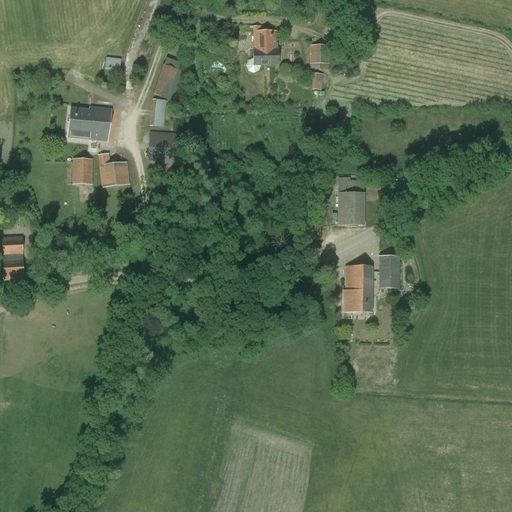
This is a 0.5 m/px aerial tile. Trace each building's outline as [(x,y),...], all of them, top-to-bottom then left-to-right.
[(331,31),(334,32),(335,29),(324,25),(322,32),(330,35),(331,31)] [(254,52),(253,52),(253,59),(248,61),(246,66),(248,72),(253,74),(259,71),(261,65),(278,65),(278,51),(276,51),(276,32),(253,33),(254,52)] [(309,47),(309,65),(329,64),(329,46),(309,47)] [(163,65),(153,95),(174,102),(182,77),(182,75),(183,72),(178,70),(180,63),(166,58),(164,65),(163,65)] [(121,60),(106,59),(105,70),(120,72),(121,60)] [(323,75),(313,74),(311,90),(322,91),(323,75)] [(166,101),(152,100),(150,127),(168,128),(171,106),(165,105),(166,101)] [(70,109),(67,138),(107,142),(110,110),(89,108),(89,111),(70,109)] [(148,163),(175,164),(176,134),(149,133),(148,163)] [(98,156),(99,167),(101,188),(130,185),(128,164),(109,165),(108,158),(107,155),(98,156)] [(93,160),(72,160),(72,185),(92,185),(93,160)] [(338,178),(338,194),(337,226),(364,227),(364,194),(364,183),(357,182),(357,181),(350,181),(350,178),(338,178)] [(397,181),(397,197),(407,197),(407,182),(397,181)] [(302,188),(302,240),(320,240),(320,188),(302,188)] [(16,231),(2,232),(3,282),(23,281),(22,240),(17,240),(16,231)] [(379,289),(398,289),(398,258),(379,258),(379,289)] [(345,292),(343,292),(343,313),(371,313),(371,268),(345,268),(345,292)]
